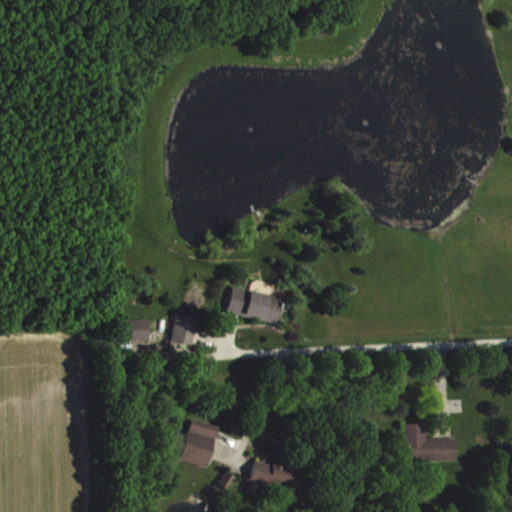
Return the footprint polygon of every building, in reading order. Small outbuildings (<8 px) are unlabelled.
[(279,323),(284,297),(234,285),(228,311),(279,323)] [(199,318),(178,313),(173,340),(194,345),(199,318)] [(151,318),(123,319),(124,341),(151,340),(151,318)] [(209,467),(220,426),(192,418),(181,459),(209,467)] [(459,460),(458,437),(428,438),(428,423),(404,423),(405,461),(459,460)] [(252,480),(301,492),(306,472),(274,464),(257,460),(252,480)] [(238,477),(230,470),(220,483),(229,489),(238,477)]
